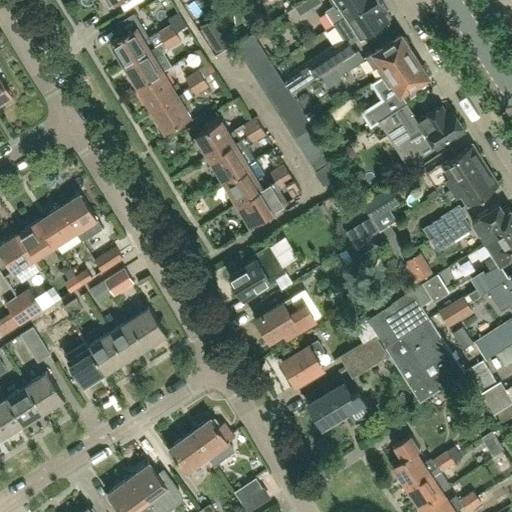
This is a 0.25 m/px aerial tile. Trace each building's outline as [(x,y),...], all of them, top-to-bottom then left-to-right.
[(299,13),(320,0),(302,0),(294,6),(299,13)] [(332,65),(355,51),(350,42),(387,18),(382,10),(385,8),(379,0),(368,0),(333,23),(345,41),(308,65),(315,76),(332,65)] [(333,23),(368,0),(330,0),(333,5),(325,10),(333,23)] [(155,45),(150,36),(145,39),(137,26),(130,15),(113,25),(119,36),(111,41),(125,64),(155,45)] [(159,32),(163,39),(176,31),(172,24),(159,32)] [(180,39),(176,31),(163,39),(167,46),(180,39)] [(260,44),(253,32),(235,43),(242,55),(260,44)] [(414,53),(408,44),(409,41),(405,36),(402,35),(401,32),(373,50),(373,51),(366,56),(373,68),(377,65),(382,74),(414,53)] [(225,45),(219,35),(210,41),(216,50),(225,45)] [(250,67),(267,55),(260,44),(242,55),(250,67)] [(164,70),(155,56),(160,53),(155,45),(125,64),(138,86),(164,70)] [(358,49),(355,51),(332,65),(338,76),(364,59),(358,49)] [(427,74),(426,72),(427,69),(423,64),(420,63),(414,53),(382,74),(388,83),(392,81),(399,92),(427,74)] [(257,78),(275,67),(267,55),(250,67),(257,78)] [(282,78),(275,67),(257,78),(265,90),(282,78)] [(198,68),(185,76),(191,84),(204,77),(198,68)] [(182,89),(177,81),(173,84),(164,70),(138,86),(152,108),(182,89)] [(0,102),(13,94),(0,74),(0,102)] [(293,75),(284,81),(290,90),(291,91),(300,86),(293,75)] [(208,84),(204,77),(191,84),(195,92),(208,84)] [(290,90),(284,81),(282,78),(265,90),(272,101),(290,90)] [(191,114),(183,101),(187,98),(182,89),(152,108),(165,130),(191,114)] [(297,101),(292,93),(291,91),(290,90),(272,101),(280,112),(297,101)] [(379,118),(393,109),(388,100),(374,108),(372,105),(361,111),(370,124),(371,123),(379,118)] [(305,113),(297,101),(280,112),(287,124),(305,113)] [(446,114),(439,104),(412,121),(401,104),(393,109),(379,118),(371,123),(377,134),(383,130),(388,137),(402,128),(418,155),(434,145),(435,146),(464,127),(452,110),(446,114)] [(313,108),(305,113),(311,122),(318,117),(313,108)] [(305,113),(287,124),(295,135),(312,124),(311,122),(305,113)] [(229,132),(222,119),(221,120),(218,116),(205,124),(207,127),(196,134),(210,157),(261,126),(260,125),(248,132),(239,138),(234,129),(229,132)] [(244,125),(248,132),(260,125),(256,118),(244,125)] [(320,136),(312,124),(295,135),(302,147),(320,136)] [(256,159),(247,145),(253,141),(253,140),(265,133),(261,126),(210,157),(223,179),(248,163),(249,163),(256,159)] [(327,147),(320,136),(302,147),(310,158),(327,147)] [(441,190),(483,164),(477,155),(478,151),(475,147),(471,146),(470,143),(441,161),(449,174),(435,182),(441,190)] [(334,159),(327,147),(310,158),(317,170),(334,159)] [(380,230),(390,224),(391,223),(384,212),(400,202),(397,198),(419,184),(417,181),(436,169),(430,158),(410,171),(411,172),(389,186),(388,185),(363,202),(373,217),(379,227),(380,230)] [(342,171),(334,159),(317,170),(316,171),(324,183),(342,171)] [(266,182),(262,174),(257,177),(249,163),(248,163),(223,179),(236,200),(266,182)] [(271,171),(275,178),(288,170),(284,163),(271,171)] [(468,202),(496,184),(495,182),(495,178),(492,173),(488,172),(483,164),(441,190),(446,199),(460,190),(468,202)] [(294,179),(288,170),(275,178),(267,183),(266,182),(236,200),(250,223),(278,205),(281,209),(289,204),(279,188),(294,179)] [(98,216),(81,191),(60,205),(76,230),(98,216)] [(485,241),(499,232),(511,223),(511,206),(510,208),(507,203),(501,206),(499,202),(472,220),(479,231),(485,241)] [(76,230),(60,205),(39,218),(55,243),(76,230)] [(423,227),(429,237),(464,215),(465,214),(460,206),(441,218),(439,216),(423,227)] [(472,228),(464,215),(429,237),(437,250),(472,228)] [(348,232),(354,242),(357,241),(379,227),(373,217),(348,232)] [(35,257),(55,243),(39,218),(19,232),(35,257)] [(503,278),(507,275),(498,262),(511,252),(511,223),(499,232),(485,241),(494,254),(484,260),(487,265),(478,271),(484,281),(476,286),(480,293),(494,284),(499,281),(503,278)] [(380,230),(379,227),(357,241),(364,252),(386,239),(380,230)] [(38,261),(35,257),(19,232),(0,243),(0,249),(20,281),(42,268),(38,261)] [(286,270),(269,242),(253,252),(256,257),(230,273),(244,296),(265,282),(268,287),(280,280),(277,275),(286,270)] [(102,270),(124,256),(116,245),(94,259),(102,270)] [(134,280),(125,266),(106,278),(115,292),(134,280)] [(87,267),(76,275),(81,283),(92,276),(87,267)] [(511,272),(507,275),(503,278),(499,281),(494,284),(500,294),(511,286),(511,272)] [(70,290),(81,283),(76,275),(64,282),(70,290)] [(94,295),(108,286),(104,279),(90,288),(94,295)] [(368,319),(385,345),(429,316),(421,304),(432,297),(422,283),(393,303),(368,319)] [(472,299),(480,293),(476,286),(467,292),(472,299)] [(54,287),(48,291),(54,301),(61,297),(54,287)] [(29,288),(17,295),(31,316),(42,309),(29,288)] [(19,323),(31,316),(17,295),(6,302),(19,323)] [(316,318),(306,302),(297,307),(290,295),(256,316),(270,339),(284,330),(287,335),(316,318)] [(449,326),(474,311),(464,295),(439,310),(449,326)] [(71,311),(82,304),(77,297),(67,304),(71,311)] [(167,332),(149,303),(129,317),(147,345),(167,332)] [(63,317),(58,309),(46,317),(51,325),(63,317)] [(465,372),(429,316),(385,345),(420,401),(465,372)] [(147,345),(129,317),(108,330),(126,358),(147,345)] [(367,339),(339,356),(346,367),(382,345),(367,318),(358,324),(367,339)] [(50,353),(33,326),(22,333),(40,360),(50,353)] [(126,358),(108,330),(88,342),(106,371),(126,358)] [(323,365),(317,354),(325,349),(318,338),(310,343),(282,359),(296,382),(323,365)] [(106,371),(88,342),(67,356),(85,385),(106,371)] [(511,342),(497,352),(505,363),(511,358),(511,342)] [(389,355),(382,345),(346,367),(352,377),(389,355)] [(483,360),(468,369),(482,390),(496,381),(483,360)] [(65,397),(47,368),(26,382),(44,410),(65,397)] [(482,390),(494,410),(511,399),(511,397),(506,388),(500,379),(496,381),(482,390)] [(44,410),(26,382),(6,394),(24,423),(44,410)] [(370,410),(359,391),(352,395),(344,382),(337,387),(336,386),(308,403),(322,425),(349,409),(355,419),(370,410)] [(24,423),(6,394),(0,398),(0,430),(4,436),(24,423)] [(511,401),(497,412),(502,420),(511,414),(511,401)] [(235,436),(224,421),(218,425),(211,415),(190,431),(208,455),(235,436)] [(208,455),(190,431),(169,446),(187,470),(208,455)] [(436,465),(432,459),(430,456),(422,461),(415,449),(419,446),(410,432),(393,443),(402,457),(393,463),(406,484),(428,470),(436,465)] [(454,444),(447,449),(451,454),(458,450),(454,444)] [(451,454),(447,449),(440,453),(447,465),(455,460),(451,454)] [(458,450),(451,454),(455,460),(462,455),(458,450)] [(493,456),(499,467),(508,461),(501,451),(493,456)] [(447,465),(440,453),(432,459),(436,465),(440,470),(447,465)] [(168,485),(165,481),(150,461),(129,476),(147,500),(155,511),(163,511),(166,510),(155,494),(168,485)] [(442,490),(428,470),(406,484),(420,504),(442,490)] [(147,500),(129,476),(108,491),(123,511),(130,511),(138,507),(141,511),(153,511),(155,511),(147,500)] [(248,511),(270,497),(263,486),(241,501),(248,511)] [(474,489),(467,494),(474,505),(482,500),(474,489)] [(451,511),(455,510),(463,504),(459,499),(456,494),(448,499),(442,490),(420,504),(425,511),(451,511)] [(467,510),(474,505),(467,494),(459,499),(463,504),(467,510)]
